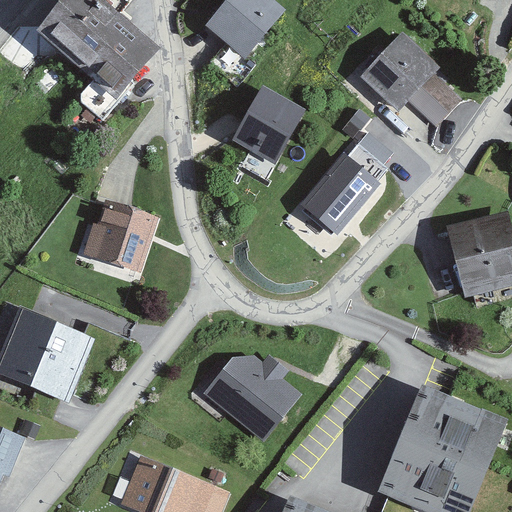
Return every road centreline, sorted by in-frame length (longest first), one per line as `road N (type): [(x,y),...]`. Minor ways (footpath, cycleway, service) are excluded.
road 1 (residential): [(211,279),(238,303),(301,312),(336,294),(511,83)]
road 2 (residential): [(211,279),(28,511)]
road 3 (residential): [(160,0),(184,215),(211,279)]
